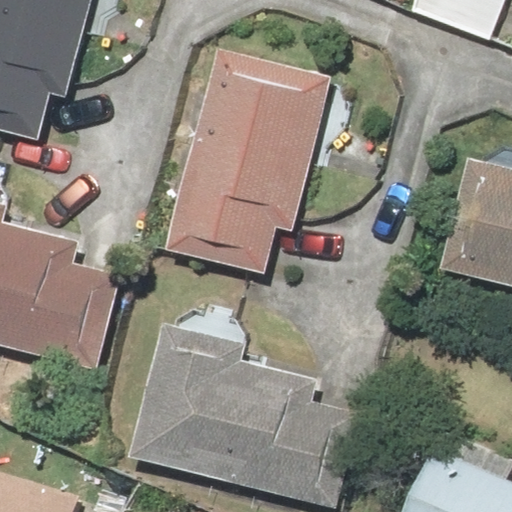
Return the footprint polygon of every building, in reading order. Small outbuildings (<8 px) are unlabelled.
[(163,52),(77,28),(83,0),(0,0),(0,117),(34,126),(18,183),(118,211),(163,52)] [(343,69),(229,44),(180,267),(294,292),(343,69)] [(511,156),(494,152),(465,257),(511,269),(511,156)] [(0,207),(0,352),(94,385),(139,256),(0,207)] [(373,390),(163,336),(133,451),(343,505),(373,390)] [(511,511),(511,447),(456,423),(422,511),(511,511)] [(0,511),(81,511),(83,499),(75,480),(0,459),(0,511)] [(184,511),(157,500),(153,511),(184,511)]
